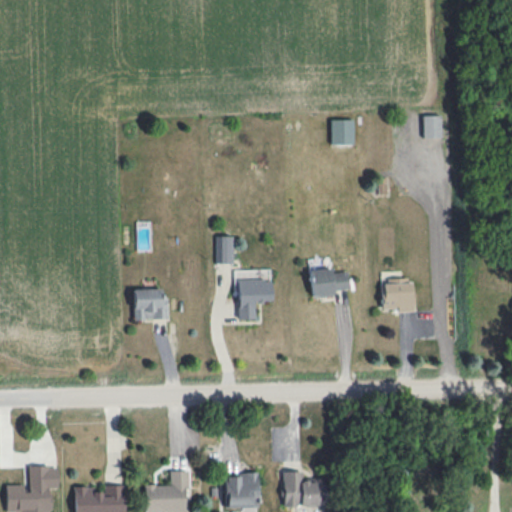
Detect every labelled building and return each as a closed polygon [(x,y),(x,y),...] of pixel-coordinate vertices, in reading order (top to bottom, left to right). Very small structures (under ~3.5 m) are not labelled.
[(440,114),(422,115),(422,137),(440,137),(440,114)] [(352,144),(352,119),(329,119),(330,144),(352,144)] [(231,236),(214,236),(214,263),(232,263),(231,236)] [(346,271),(330,272),(329,268),(308,269),(309,297),(332,296),(332,290),(346,289),(346,271)] [(381,308),(395,308),(395,312),(411,311),(410,278),(380,279),(381,308)] [(166,318),(166,296),(158,297),(158,288),(132,288),(133,319),(166,318)] [(4,484),(4,511),(18,511),(48,511),(48,488),(55,488),(55,466),(25,466),(25,484),(4,484)] [(142,484),(142,511),(161,511),(183,511),(183,487),(187,487),(186,470),(168,470),(168,484),(142,484)] [(320,478),(301,478),(301,470),(281,471),(282,505),(321,504),(320,478)] [(224,507),(257,506),(256,471),(231,472),(231,476),(223,476),(224,507)] [(72,511),(122,511),(121,484),(102,485),(103,491),(92,491),(92,485),(72,486),(72,511)]
